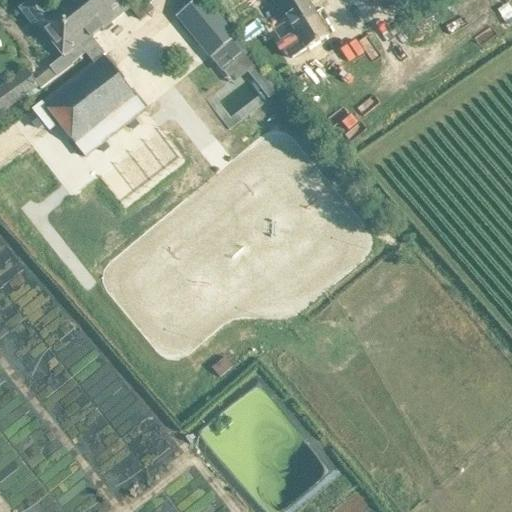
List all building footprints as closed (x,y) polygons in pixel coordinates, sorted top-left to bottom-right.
[(32,0),(20,9),(30,22),(35,18),(65,56),(50,68),(58,78),(74,66),(73,64),(86,54),(51,11),(42,0),(32,0)] [(65,0),(51,11),(86,54),(87,53),(95,64),(42,104),(83,158),(147,109),(135,94),(132,95),(104,58),(106,57),(91,37),(112,21),(128,9),(121,0),(65,0)] [(233,34),(205,0),(200,0),(179,18),(223,73),(245,56),(230,37),(233,34)] [(273,0),(298,40),(287,47),(293,58),(329,36),(309,4),(312,3),(309,0),(218,0),(227,13),(248,0),(273,0)] [(27,69),(0,88),(0,113),(38,85),(27,69)] [(36,81),(42,90),(57,78),(51,70),(36,81)]
